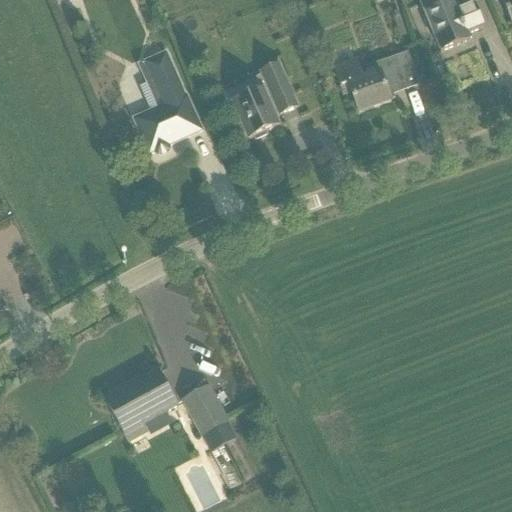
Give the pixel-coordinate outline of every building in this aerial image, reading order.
[(433,36),(441,54),(470,42),(468,36),(483,30),(474,9),(473,10),(468,0),(430,0),(420,5),(428,23),(426,24),(431,36),(433,36)] [(511,0),(501,0),(511,27),(511,0)] [(406,53),(381,62),(362,69),(359,61),(334,70),(344,98),(352,96),(359,114),(390,102),(386,91),(403,84),(406,91),(418,86),(406,53)] [(150,113),(133,120),(141,138),(149,156),(154,154),(158,157),(162,158),(166,156),(169,152),(169,147),(173,146),(172,143),(183,138),(184,141),(202,133),(194,115),(167,54),(145,63),(154,84),(164,106),(150,113)] [(281,117),(297,110),(278,67),(262,74),(263,77),(256,80),(260,89),(247,94),(249,98),(233,105),(236,112),(232,114),(238,126),(241,124),(249,141),(254,139),(256,142),(267,137),(265,134),(279,128),(273,116),(279,114),(281,117)] [(105,399),(115,417),(129,441),(147,431),(143,424),(176,405),(158,373),(134,387),(135,388),(124,394),(121,390),(105,399)] [(183,400),(202,435),(212,455),(239,440),(211,386),(183,400)]
